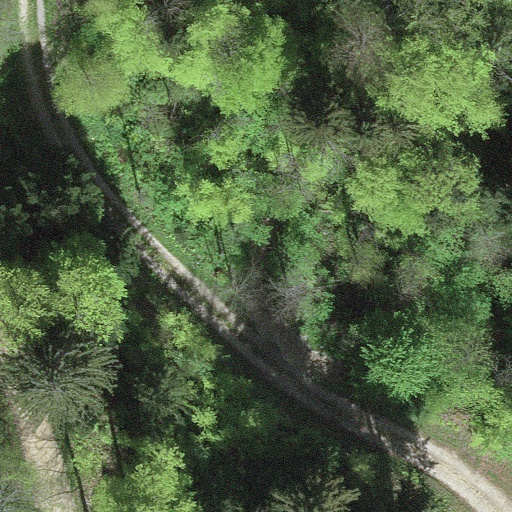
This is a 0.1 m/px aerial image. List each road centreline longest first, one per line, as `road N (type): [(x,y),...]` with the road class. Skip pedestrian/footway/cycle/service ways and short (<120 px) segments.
road 1 (track): [(484,511),(336,389),(192,304),(137,253),(57,128),(38,0)]
road 2 (track): [(48,511),(30,414),(0,363)]
